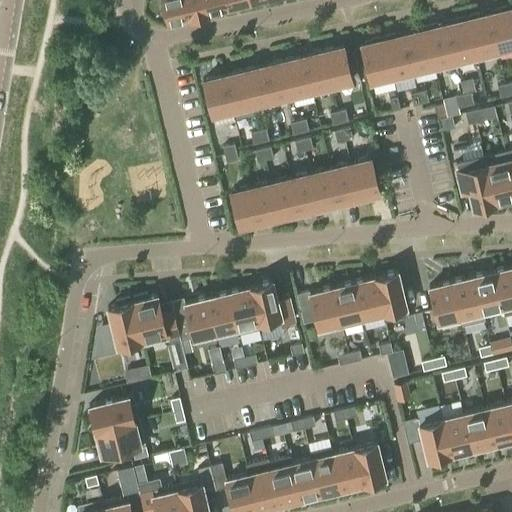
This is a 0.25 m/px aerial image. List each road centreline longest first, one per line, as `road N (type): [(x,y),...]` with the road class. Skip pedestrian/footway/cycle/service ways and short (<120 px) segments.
road 1 (residential): [(199,248),(88,262),(75,284),(36,511)]
road 2 (residential): [(199,248),(511,222)]
road 3 (residential): [(152,43),(199,248)]
road 4 (residential): [(354,0),(152,43)]
road 5 (residential): [(511,472),(350,511)]
